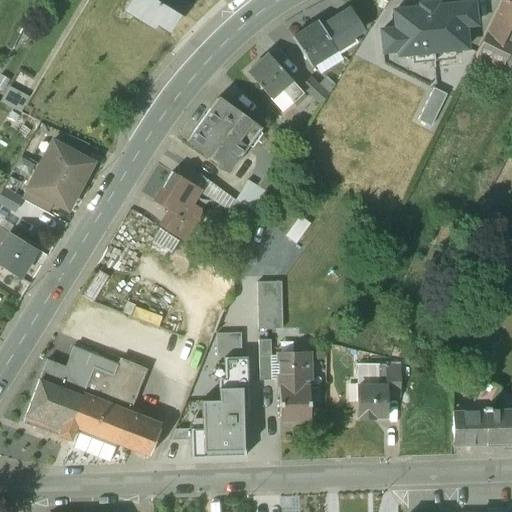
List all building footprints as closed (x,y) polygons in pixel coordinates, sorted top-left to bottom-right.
[(130,0),(124,11),(151,27),(153,23),(166,31),(174,17),(179,14),(183,8),(182,3),(177,0),(130,0)] [(511,0),(499,0),(473,52),(501,65),(511,44),(511,0)] [(474,23),(471,1),(434,5),(434,1),(418,3),(418,7),(391,11),(393,28),(378,30),(381,52),(393,51),(394,55),(465,47),(462,24),(474,23)] [(346,9),(319,26),(334,49),(349,40),(347,37),(351,35),(356,25),(346,9)] [(316,21),(291,37),(309,65),(334,49),(319,26),(316,21)] [(511,44),(501,65),(511,71),(511,44)] [(289,79),(266,54),(245,72),(268,98),(278,89),(290,103),(301,93),(288,80),(289,79)] [(333,84),(324,76),(316,85),(326,95),(333,84)] [(316,85),(307,77),(299,86),(318,103),(326,95),(316,85)] [(21,111),(30,94),(9,83),(0,100),(21,111)] [(428,126),(444,95),(431,88),(415,119),(428,126)] [(278,89),(268,98),(280,111),(290,103),(278,89)] [(258,127),(215,96),(183,141),(227,172),(258,127)] [(87,144),(60,132),(54,143),(81,157),(87,144)] [(54,143),(51,141),(38,164),(78,186),(91,162),(81,157),(54,143)] [(78,186),(38,164),(26,187),(52,202),(66,209),(78,186)] [(197,188),(170,171),(153,200),(168,210),(193,225),(199,216),(197,207),(189,202),(197,188)] [(265,193),(246,180),(233,200),(253,212),(265,193)] [(52,202),(26,187),(20,198),(21,199),(46,212),(52,202)] [(20,198),(2,188),(0,191),(0,203),(14,211),(21,199),(20,198)] [(193,225),(168,210),(158,225),(184,241),(193,225)] [(34,250),(7,233),(7,234),(0,229),(0,264),(18,276),(29,259),(28,258),(34,250)] [(278,282),(255,283),(257,329),(280,328),(278,282)] [(222,357),(240,357),(239,333),(215,334),(216,358),(222,357)] [(269,339),(257,340),(258,380),(270,379),(269,356),(269,339)] [(117,364),(72,346),(64,367),(45,359),(38,379),(37,379),(24,415),(22,422),(35,427),(34,430),(45,434),(46,431),(58,436),(69,440),(74,426),(113,442),(125,414),(79,397),(92,368),(112,375),(116,366),(117,364)] [(307,353),(277,354),(277,355),(277,379),(278,387),(307,386),(307,387),(308,387),(307,353)] [(277,355),(269,356),(270,379),(277,379),(277,355)] [(246,409),(246,357),(240,357),(222,357),(222,378),(216,378),(216,400),(200,400),(200,429),(174,429),(170,440),(189,440),(189,457),(243,456),(243,427),(241,427),(240,409),(246,409)] [(124,369),(116,366),(112,375),(92,368),(79,397),(125,414),(128,416),(146,369),(127,362),(124,369)] [(376,385),(355,386),(355,418),(384,417),(384,413),(384,397),(384,376),(398,376),(398,364),(376,364),(376,385)] [(398,396),(398,376),(384,376),(384,397),(398,396)] [(498,387),(483,380),(476,393),(471,405),(468,411),(484,410),(484,409),(488,409),(488,410),(489,410),(498,387)] [(307,386),(278,387),(278,420),(292,419),(295,421),(301,421),(304,419),(308,419),(308,401),(307,388),(307,387),(307,386)] [(476,393),(464,387),(458,399),(471,405),(476,393)] [(316,400),(316,388),(307,388),(308,401),(316,400)] [(511,409),(489,410),(488,410),(488,409),(484,409),(484,410),(468,411),(450,411),(450,444),(511,443),(511,409)] [(128,416),(125,414),(113,442),(147,455),(158,427),(128,416)]
